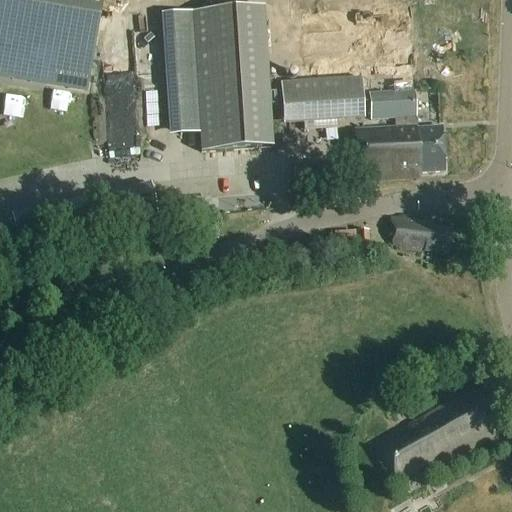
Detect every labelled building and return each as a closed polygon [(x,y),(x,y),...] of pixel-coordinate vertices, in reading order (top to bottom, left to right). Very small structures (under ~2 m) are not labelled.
[(0,0),(0,63),(46,71),(44,85),(86,92),(101,0),(0,0)] [(413,77),(410,10),(301,16),(305,84),(390,79),(391,95),(369,96),(370,121),(394,120),(395,130),(355,132),(358,183),(421,179),(421,175),(444,174),(441,130),(418,131),(415,94),(413,94),(413,77)] [(257,151),(254,97),(248,11),(193,14),(202,154),(257,151)] [(281,86),(282,97),(283,119),(364,113),(362,81),(281,86)] [(140,143),(138,103),(107,105),(108,145),(140,143)] [(150,186),(10,217),(18,251),(158,219),(150,186)] [(394,246),(395,246),(402,249),(449,255),(451,235),(433,232),(433,226),(392,222),(394,246)] [(368,233),(356,234),(357,253),(369,252),(368,233)] [(434,466),(437,470),(500,434),(475,390),(375,446),(398,486),(434,466)]
